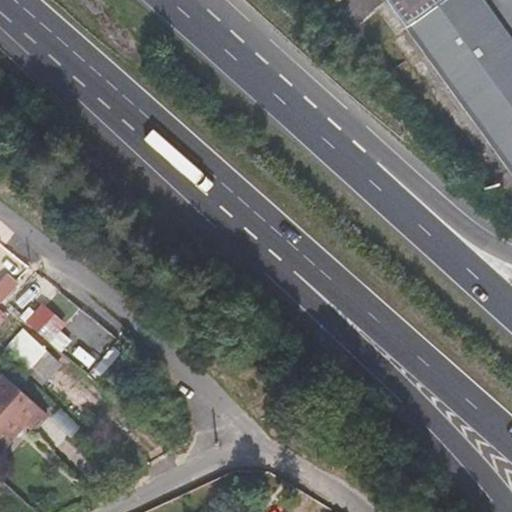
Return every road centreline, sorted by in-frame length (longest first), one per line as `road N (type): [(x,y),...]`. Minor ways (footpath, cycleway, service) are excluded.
road 1 (trunk): [(278,233),(305,294),(438,419),(511,508)]
road 2 (trunk): [(11,0),(278,233)]
road 3 (residential): [(0,213),(115,300),(254,437)]
road 4 (trunk): [(278,233),(511,435)]
road 5 (trunk): [(346,156),(169,0)]
road 6 (trunk): [(511,308),(346,156)]
road 7 (trunk): [(511,256),(446,221),(387,162),(346,156)]
road 8 (residential): [(109,511),(254,437)]
road 9 (residential): [(254,437),(364,511)]
